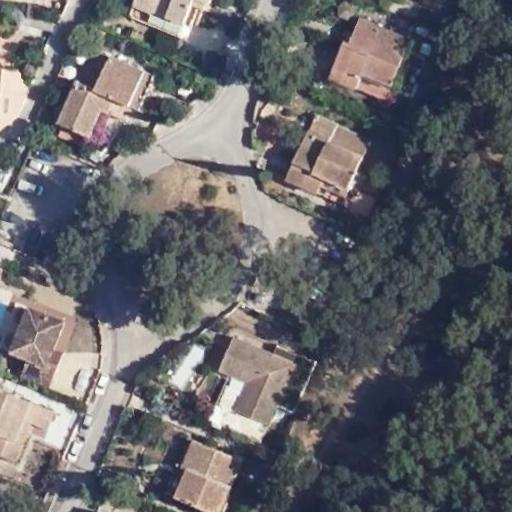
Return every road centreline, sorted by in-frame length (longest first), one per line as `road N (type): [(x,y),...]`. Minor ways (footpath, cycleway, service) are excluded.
road 1 (track): [(291,511),(351,418),(511,229)]
road 2 (residential): [(251,93),(237,143),(251,185),(244,285),(135,325)]
road 3 (residential): [(135,325),(111,252),(169,148),(251,93)]
road 4 (residential): [(135,325),(69,511)]
road 5 (residential): [(0,136),(24,110),(77,0)]
